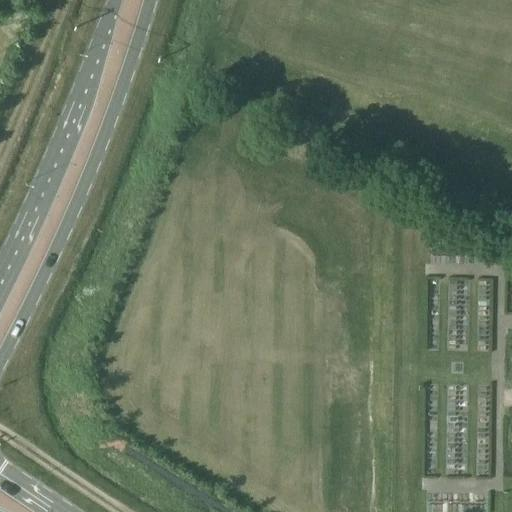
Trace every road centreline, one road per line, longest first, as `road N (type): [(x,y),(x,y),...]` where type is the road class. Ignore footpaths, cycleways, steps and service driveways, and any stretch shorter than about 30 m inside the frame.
road 1 (primary): [(0,360),(72,215),(148,0)]
road 2 (primary): [(113,0),(80,96),(0,270)]
road 3 (track): [(63,0),(0,156)]
road 4 (unclassified): [(120,511),(0,432)]
